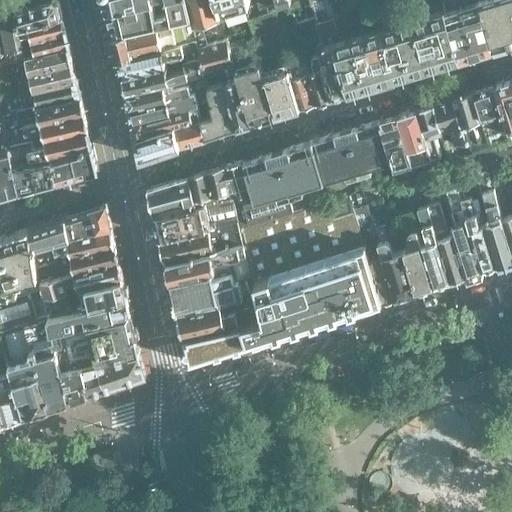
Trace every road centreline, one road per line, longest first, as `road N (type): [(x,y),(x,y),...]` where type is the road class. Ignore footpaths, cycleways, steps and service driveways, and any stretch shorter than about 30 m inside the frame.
road 1 (residential): [(511,63),(125,179)]
road 2 (residential): [(175,396),(511,290)]
road 3 (unclassified): [(175,396),(125,179)]
road 4 (unclassified): [(125,179),(82,0)]
road 5 (residential): [(0,452),(175,396)]
road 6 (residential): [(0,217),(125,179)]
road 7 (unclassified): [(229,511),(214,450),(175,396)]
